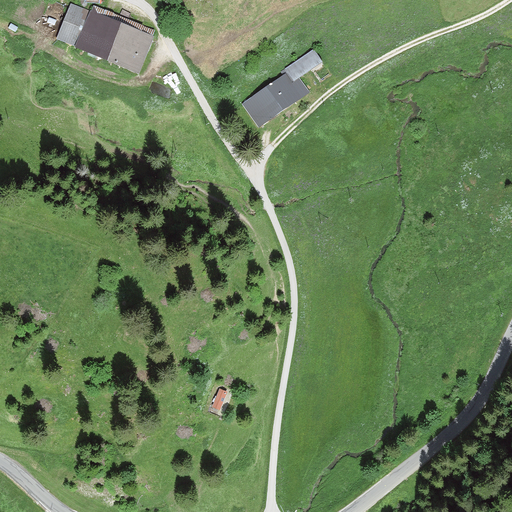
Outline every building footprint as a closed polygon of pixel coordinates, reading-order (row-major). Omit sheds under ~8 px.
[(57,40),(97,56),(113,15),(95,8),(94,13),(71,4),(57,40)] [(97,56),(138,72),(154,32),(113,15),(97,56)] [(323,63),(315,50),(286,70),(294,82),(323,63)] [(299,96),(307,91),(299,80),(291,85),(285,76),(244,105),(260,127),(301,98),(299,96)] [(220,390),(213,406),(219,409),(226,393),(220,390)]
